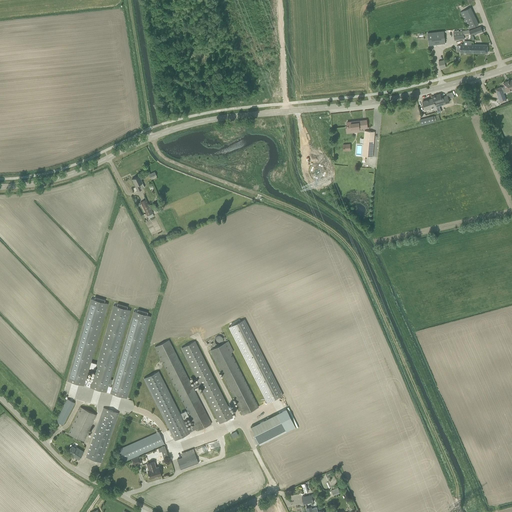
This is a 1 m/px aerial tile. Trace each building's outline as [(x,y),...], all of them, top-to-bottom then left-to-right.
[(470,7),(460,12),(468,29),(478,25),(470,7)] [(481,26),(469,31),(471,35),(482,31),(481,26)] [(464,39),(463,30),(453,32),(454,40),(464,39)] [(443,31),(427,33),(428,45),(445,43),(443,31)] [(473,53),(473,45),(471,44),(471,41),(467,41),(467,44),(464,44),(460,44),(460,45),(458,45),(456,46),(456,50),(458,51),(460,51),(460,52),(473,53)] [(473,45),(473,53),(487,53),(487,45),(473,45)] [(507,92),(511,89),(511,79),(503,83),(504,86),(501,87),(495,89),(500,102),(506,100),(503,93),(506,92),(507,92)] [(433,98),(436,106),(438,113),(441,112),(439,105),(438,103),(442,102),(443,104),(449,102),(447,96),(441,97),(440,94),(432,96),(433,98)] [(425,110),(436,106),(433,98),(422,102),(424,106),(425,110)] [(420,120),(421,124),(436,121),(435,116),(420,120)] [(346,126),(346,131),(346,132),(356,131),(355,128),(367,127),(367,120),(347,122),(347,126),(346,126)] [(365,162),(365,156),(372,157),(375,132),(364,131),(362,156),(362,162),(365,162)] [(141,190),(141,189),(144,187),(142,183),(139,176),(132,179),(138,192),(141,190)] [(153,213),(151,209),(154,207),(153,204),(149,206),(146,199),(140,202),(147,216),(153,213)] [(84,385),(90,387),(91,381),(85,379),(107,304),(104,303),(105,300),(95,297),(94,300),(91,299),(67,381),(84,386),(84,385)] [(90,362),(89,368),(95,370),(91,381),(90,387),(106,392),(110,393),(111,387),(108,386),(130,310),(127,309),(127,307),(117,304),(117,306),(113,305),(96,363),(90,362)] [(133,311),(111,387),(110,393),(126,398),(150,316),(147,315),(148,312),(137,310),(137,312),(133,311)] [(282,395),(244,320),(228,327),(266,402),(282,395)] [(158,371),(143,378),(174,441),(190,433),(189,433),(196,429),(197,431),(211,424),(200,402),(193,388),(200,385),(218,421),(219,423),(219,422),(220,423),(233,417),(230,412),(195,340),(181,347),(198,382),(192,385),(174,351),(169,340),(155,347),(160,358),(184,405),(187,411),(188,413),(194,425),(187,428),(158,371)] [(228,341),(225,343),(210,351),(242,414),(252,410),(257,407),(230,353),(234,351),(228,341)] [(73,405),(74,403),(67,399),(66,401),(57,417),(55,421),(62,425),(65,421),(73,405)] [(84,441),(86,437),(96,414),(81,407),(68,434),(84,441)] [(119,413),(115,411),(105,408),(103,407),(95,431),(88,453),(86,457),(101,463),(103,458),(110,437),(119,413)] [(286,409),(250,427),(259,445),(295,427),(286,409)] [(186,410),(180,413),(183,419),(189,416),(187,413),(188,413),(187,411),(186,411),(186,410)] [(121,452),(119,453),(122,462),(164,444),(159,432),(158,433),(120,449),(121,452)] [(216,448),(220,447),(218,441),(195,447),(197,454),(209,451),(208,449),(215,447),(216,448)] [(72,456),(78,459),(83,451),(76,447),(75,448),(71,446),(68,452),(73,455),(72,456)] [(198,463),(193,448),(180,453),(182,457),(177,459),(181,469),(198,463)] [(134,465),(141,462),(138,456),(131,459),(134,465)] [(154,462),(146,464),(148,469),(149,468),(149,469),(147,470),(148,474),(148,475),(150,479),(161,475),(158,467),(156,467),(154,462)] [(333,496),(340,493),(338,487),(331,490),(333,496)] [(313,502),(312,494),(301,496),(303,504),(313,502)]
